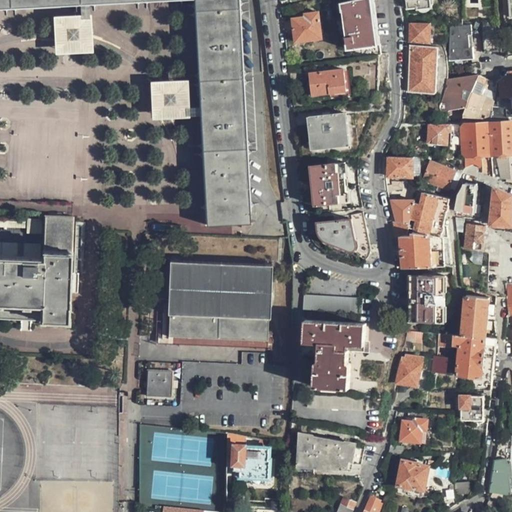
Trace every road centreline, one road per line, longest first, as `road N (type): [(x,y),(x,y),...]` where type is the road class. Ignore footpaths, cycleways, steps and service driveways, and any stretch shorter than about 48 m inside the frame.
road 1 (residential): [(268,0),(305,258),(366,274),(385,262),(371,164),(394,115),(391,0)]
road 2 (residential): [(456,511),(482,495),(500,369),(511,360)]
